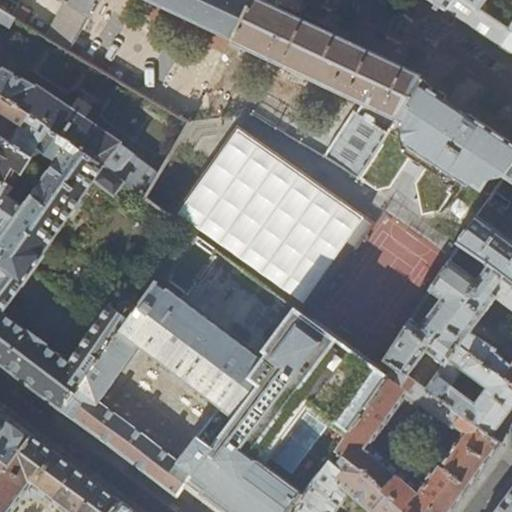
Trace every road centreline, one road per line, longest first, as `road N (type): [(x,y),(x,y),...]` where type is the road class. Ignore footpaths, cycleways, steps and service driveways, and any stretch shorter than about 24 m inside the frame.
road 1 (residential): [(161,511),(0,387)]
road 2 (residential): [(511,92),(453,53),(338,0)]
